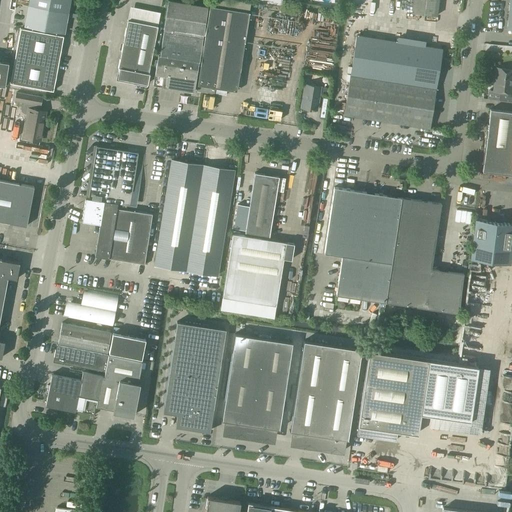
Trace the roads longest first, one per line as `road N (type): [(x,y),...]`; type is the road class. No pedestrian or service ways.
road 1 (unclassified): [(82,106),(454,168),(474,0)]
road 2 (unclassified): [(163,455),(30,431),(22,407),(82,106)]
road 3 (unclassified): [(411,511),(413,496),(189,460)]
